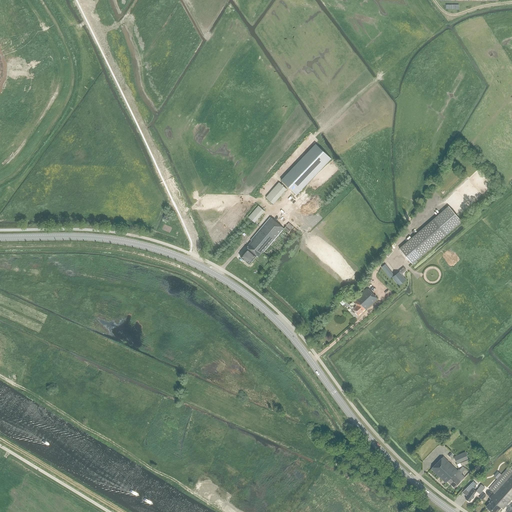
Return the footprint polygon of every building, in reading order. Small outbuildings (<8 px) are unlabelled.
[(298,194),(331,159),(315,144),(282,179),(298,194)] [(278,182),(265,197),(272,204),(286,188),(278,182)] [(248,218),(255,223),(264,210),(257,205),(248,218)] [(448,206),(399,249),(412,264),(461,222),(448,206)] [(263,254),(284,229),(270,217),(250,240),(251,241),(247,247),(248,248),(240,257),(249,265),(256,256),(258,257),(261,253),(263,254)] [(289,223),(284,229),(289,233),(293,227),(289,223)] [(385,265),(382,267),(390,278),(393,276),(385,265)] [(395,275),(392,278),(398,286),(406,280),(401,274),(406,271),(403,267),(399,271),(399,272),(395,275)] [(355,312),(358,316),(364,310),(365,310),(377,299),(367,288),(353,302),(357,306),(352,310),(352,311),(352,312),(353,313),(354,313),(355,313),(355,312)] [(468,460),(465,452),(454,457),(457,465),(457,464),(459,468),(470,463),(468,460)] [(431,469),(445,483),(447,481),(454,488),(465,477),(461,474),(463,473),(459,469),(457,471),(443,457),(431,469)] [(511,499),(511,473),(507,469),(489,489),(494,493),(489,499),(491,500),(489,502),(490,503),(486,508),(491,511),(496,511),(500,507),(503,510),(511,499)] [(470,486),(464,494),(465,493),(468,496),(465,499),(469,502),(472,499),(474,496),(473,495),(476,491),(476,492),(476,491),(473,489),(475,486),(472,482),(473,482),(473,481),(469,486),(470,486)]
